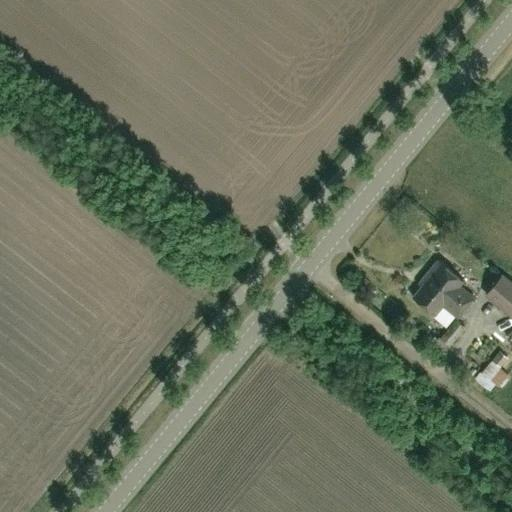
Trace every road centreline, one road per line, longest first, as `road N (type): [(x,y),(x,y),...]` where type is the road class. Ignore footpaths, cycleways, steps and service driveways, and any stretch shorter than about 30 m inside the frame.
road 1 (tertiary): [(105,511),(511,22)]
road 2 (unknown): [(307,270),(511,438)]
